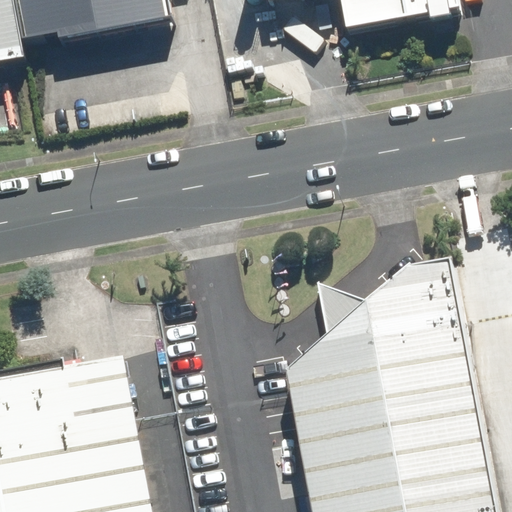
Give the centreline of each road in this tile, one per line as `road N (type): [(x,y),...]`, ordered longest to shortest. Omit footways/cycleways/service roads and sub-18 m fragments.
road 1 (secondary): [(0,220),(511,120)]
road 2 (unknown): [(511,14),(294,58),(252,45),(239,0)]
